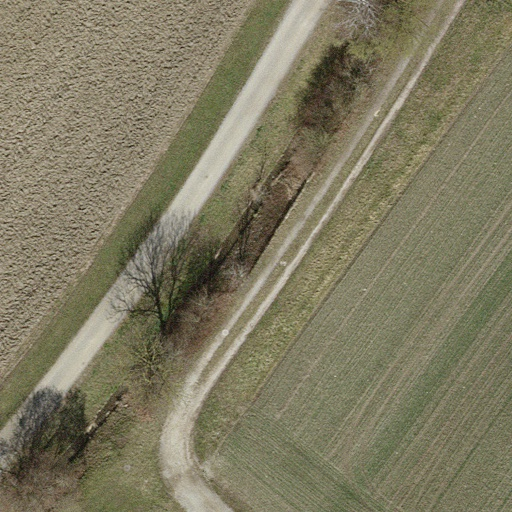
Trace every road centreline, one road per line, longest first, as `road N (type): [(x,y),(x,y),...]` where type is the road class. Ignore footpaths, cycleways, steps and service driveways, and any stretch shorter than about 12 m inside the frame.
road 1 (track): [(198,511),(163,443),(345,179),(443,0)]
road 2 (track): [(327,0),(113,321),(0,455)]
